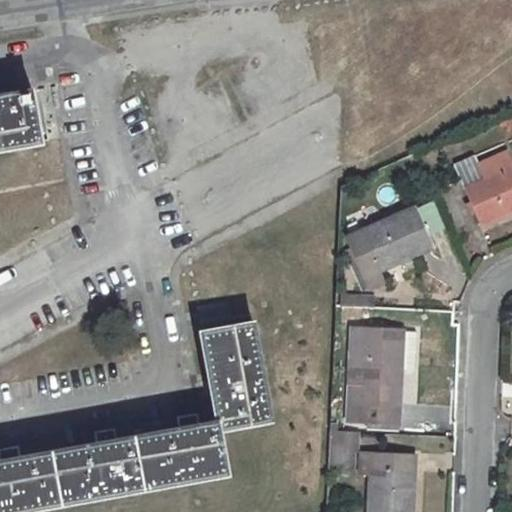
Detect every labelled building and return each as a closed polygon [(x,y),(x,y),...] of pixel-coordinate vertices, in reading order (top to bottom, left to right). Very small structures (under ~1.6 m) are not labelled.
[(0,148),(40,142),(31,91),(0,96),(0,148)] [(484,178),(511,165),(511,162),(508,154),(479,166),(484,178)] [(454,165),(480,227),(511,212),(511,165),(484,178),(479,166),(474,156),(454,165)] [(364,244),(351,249),(358,264),(370,289),(383,284),(379,272),(433,248),(415,208),(359,234),(364,244)] [(359,234),(347,239),(351,249),(364,244),(359,234)] [(358,264),(351,267),(362,293),(370,289),(358,264)] [(374,319),(373,293),(340,295),(341,321),(374,319)] [(3,461),(0,462),(0,511),(16,511),(226,474),(218,431),(269,421),(251,322),(200,332),(216,422),(195,426),(182,428),(113,441),(100,443),(17,459),(3,461)] [(351,382),(351,404),(398,406),(400,365),(402,336),(402,330),(361,328),(357,381),(351,382)] [(402,336),(400,365),(412,366),(413,337),(402,336)] [(193,414),(181,416),(182,428),(195,426),(193,414)] [(338,417),(337,431),(358,432),(358,417),(338,417)] [(110,429),(98,432),(100,443),(113,441),(110,429)] [(337,431),(336,448),(357,449),(358,432),(337,431)] [(15,447),(2,450),(3,461),(17,459),(15,447)] [(363,453),(362,472),(371,473),(369,511),(412,511),(415,455),(363,453)]
